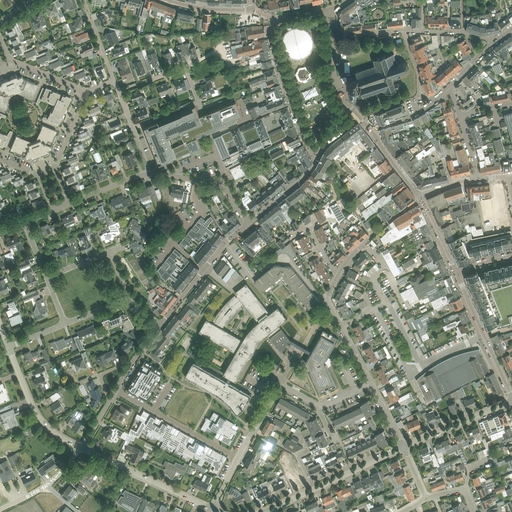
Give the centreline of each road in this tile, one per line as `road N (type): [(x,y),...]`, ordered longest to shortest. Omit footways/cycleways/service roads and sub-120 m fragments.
road 1 (residential): [(270,510),(403,446)]
road 2 (residential): [(84,447),(211,509)]
road 3 (unclassified): [(316,150),(282,76),(276,19)]
road 4 (residential): [(237,458),(116,391)]
road 5 (unclassified): [(159,326),(248,223)]
road 6 (tertiary): [(511,396),(456,272)]
road 7 (residential): [(84,447),(37,416),(8,347)]
